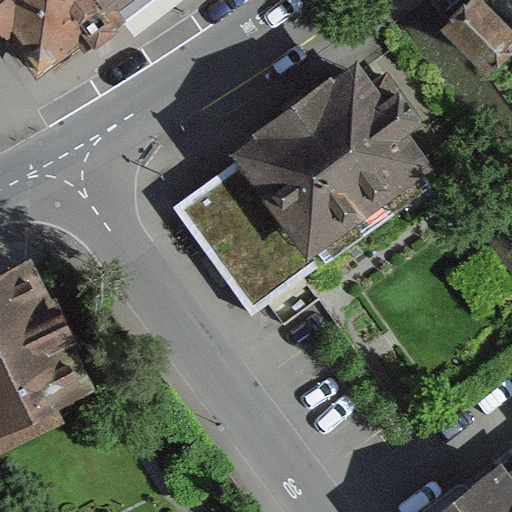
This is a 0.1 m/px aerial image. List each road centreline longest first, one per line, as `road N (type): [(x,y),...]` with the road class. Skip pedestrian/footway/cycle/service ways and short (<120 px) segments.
road 1 (residential): [(319,511),(63,166)]
road 2 (residential): [(296,0),(63,166)]
